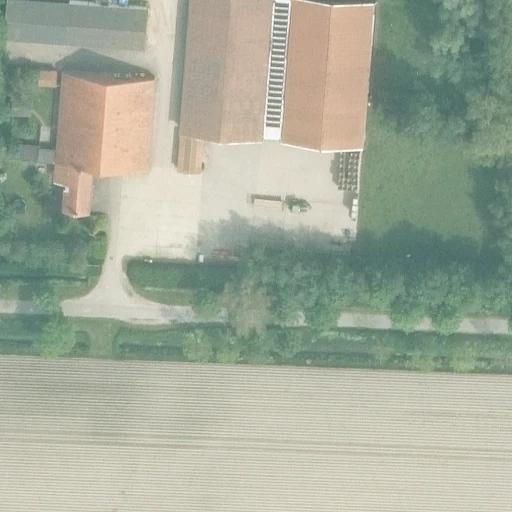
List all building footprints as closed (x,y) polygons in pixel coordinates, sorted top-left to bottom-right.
[(0,0),(0,26),(58,31),(60,0),(0,0)] [(190,0),(180,129),(280,136),(290,0),(190,0)] [(356,0),(290,0),(280,136),(363,142),(374,1),(356,0)] [(64,40),(144,46),(147,6),(68,1),(64,40)] [(91,164),(147,168),(154,77),(62,70),(56,149),(2,145),(1,157),(67,162),(64,207),(88,209),(91,164)] [(177,170),(199,171),(202,135),(180,134),(177,170)]
